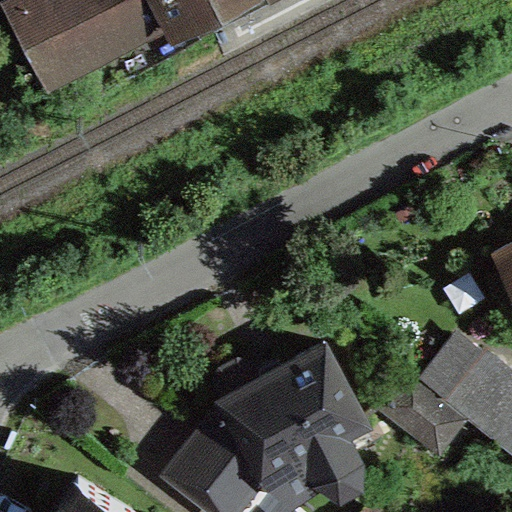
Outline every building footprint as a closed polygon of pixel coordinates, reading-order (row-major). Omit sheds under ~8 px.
[(14,0),(52,71),(170,9),(176,21),(216,0),(14,0)] [(511,240),(497,248),(511,276),(511,240)] [(423,375),(441,390),(472,352),(454,337),(423,375)] [(366,415),(326,338),(260,372),(254,360),(242,355),(222,365),(219,378),(227,395),(263,467),(293,498),(319,470),(340,486),(359,475),(358,453),(342,427),(366,415)] [(511,446),(511,369),(479,343),(472,352),(441,390),(511,446)] [(263,467),(227,395),(171,466),(228,511),(263,467)] [(54,511),(141,511),(80,473),(54,511)]
